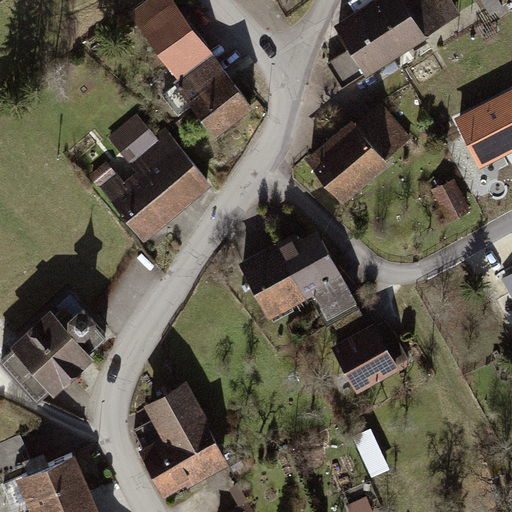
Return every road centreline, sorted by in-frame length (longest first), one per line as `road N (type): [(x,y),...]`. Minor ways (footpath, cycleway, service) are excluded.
road 1 (residential): [(263,162),(146,328),(116,400),(112,445),(151,511)]
road 2 (residential): [(511,223),(430,266),(386,271),(365,261),(263,162)]
